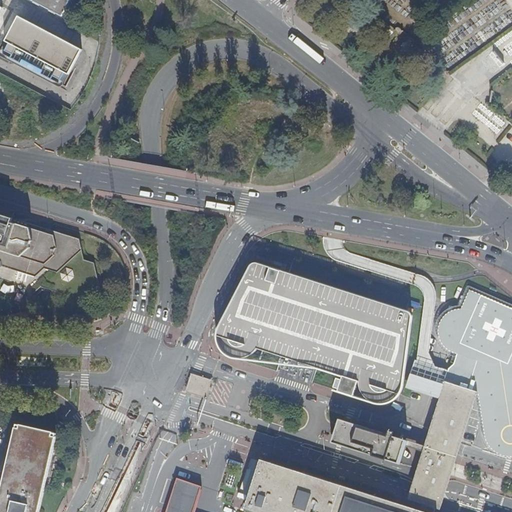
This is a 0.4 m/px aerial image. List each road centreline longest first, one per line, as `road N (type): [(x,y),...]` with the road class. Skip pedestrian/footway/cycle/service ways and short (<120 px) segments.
road 1 (secondary): [(372,137),(260,55),(232,46),(183,59),(166,75),(147,121),(165,304),(139,353)]
road 2 (primary): [(0,159),(279,209)]
road 3 (secondary): [(0,191),(125,238),(140,272),(139,353)]
road 4 (secondary): [(0,379),(133,388),(181,357)]
road 5 (secondary): [(181,357),(236,236),(279,209)]
road 6 (secondary): [(511,225),(424,180),(372,137)]
road 7 (primary): [(387,119),(260,16)]
road 8 (primary): [(511,225),(387,119)]
road 9 (secondary): [(139,353),(0,344)]
road 10 (primary): [(279,209),(406,231)]
road 11 (secondary): [(279,209),(337,180),(372,137)]
